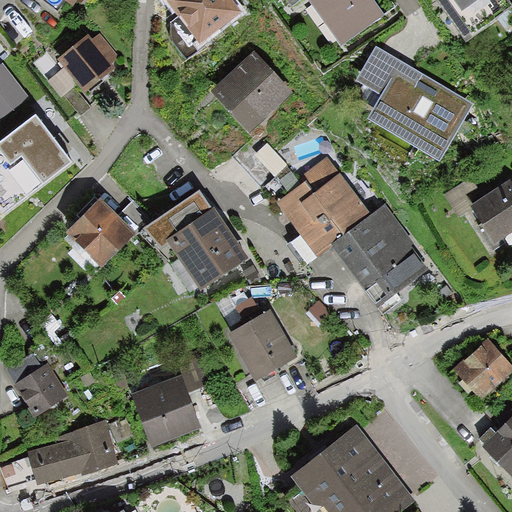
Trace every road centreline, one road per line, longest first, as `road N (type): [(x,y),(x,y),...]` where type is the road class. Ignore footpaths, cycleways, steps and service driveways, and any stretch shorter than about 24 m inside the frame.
road 1 (residential): [(375,367),(228,439),(20,511)]
road 2 (residential): [(0,271),(89,181),(141,111),(142,0)]
road 3 (residential): [(489,511),(375,367)]
road 4 (residential): [(511,304),(444,328),(375,367)]
